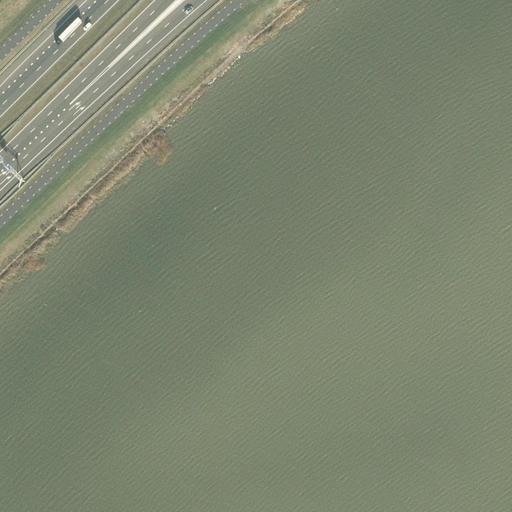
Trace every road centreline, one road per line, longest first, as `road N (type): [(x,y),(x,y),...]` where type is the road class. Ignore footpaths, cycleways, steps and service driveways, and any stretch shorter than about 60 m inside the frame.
road 1 (unclassified): [(0,221),(240,0)]
road 2 (motorway): [(64,99),(194,0)]
road 3 (motorway): [(108,0),(0,106)]
road 4 (motorway): [(64,99),(165,0)]
